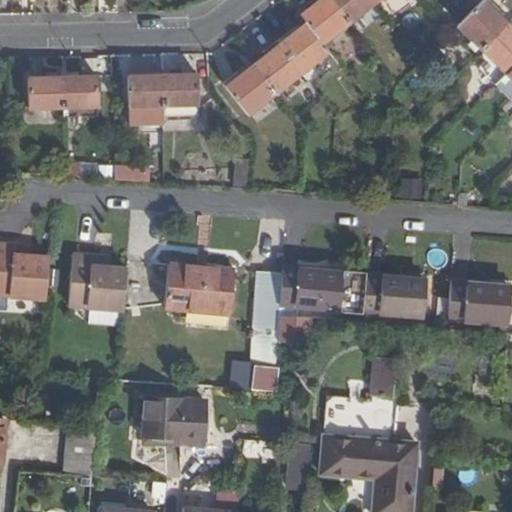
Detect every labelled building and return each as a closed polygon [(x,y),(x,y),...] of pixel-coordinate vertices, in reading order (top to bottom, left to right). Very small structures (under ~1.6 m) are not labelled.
[(313,0),(311,0),(297,11),(307,23),(322,42),(348,22),(331,0),(319,0),(315,3),(313,0)] [(331,0),(348,22),(375,1),(374,0),(331,0)] [(499,9),(490,0),(481,0),(478,4),(458,24),(483,48),(508,23),(496,12),(499,9)] [(291,29),(277,41),(301,71),(328,50),(322,42),(307,23),(294,33),(291,29)] [(506,72),(511,66),(511,27),(508,23),(483,48),(490,56),(479,67),(495,84),(495,83),(506,72)] [(265,56),(253,65),(274,92),(301,71),(277,41),(262,52),(265,56)] [(238,71),(222,83),(247,114),(274,92),(253,65),(240,75),(238,71)] [(511,99),(511,77),(506,72),(495,83),(511,99)] [(197,73),(162,74),(164,121),(198,120),(197,73)] [(164,121),(162,74),(128,75),(129,106),(129,124),(164,123),(164,121)] [(96,76),(62,77),(63,107),(97,106),(96,76)] [(63,107),(62,77),(27,78),(28,108),(63,107)] [(249,163),(235,162),(234,187),(248,188),(249,163)] [(146,169),(116,167),(116,179),(146,182),(146,169)] [(0,294),(45,298),(49,258),(30,257),(20,256),(21,246),(0,243),(0,294)] [(21,246),(20,256),(30,257),(31,247),(21,246)] [(72,255),(68,305),(123,309),(126,269),(108,268),(98,267),(99,257),(72,255)] [(109,258),(99,257),(98,267),(108,268),(109,258)] [(165,306),(230,312),(234,270),(168,264),(165,306)] [(338,306),(341,274),(319,272),(319,268),(281,264),(281,272),(256,271),(250,363),(275,365),(278,314),(297,315),(298,303),(338,306)] [(362,308),(422,313),(425,281),(403,279),(403,275),(365,272),(362,308)] [(486,286),(487,282),(449,279),(446,315),(506,321),(509,288),(486,286)] [(311,319),(279,317),(277,343),(309,345),(311,319)] [(396,359),(373,357),(369,395),(392,397),(396,359)] [(249,390),(275,392),(277,368),(251,366),(249,390)] [(328,395),(322,474),(376,478),(373,511),(410,511),(416,442),(388,439),(391,400),(328,395)] [(179,444),(203,445),(204,399),(145,397),(143,434),(162,435),(179,436),(179,444)] [(69,425),(65,475),(91,477),(95,427),(69,425)] [(179,444),(179,436),(162,435),(162,444),(179,444)] [(306,489),(308,463),(295,462),(293,488),(306,489)] [(440,469),(433,468),(431,490),(438,491),(440,469)] [(296,511),(297,505),(246,500),(244,511),(296,511)]
